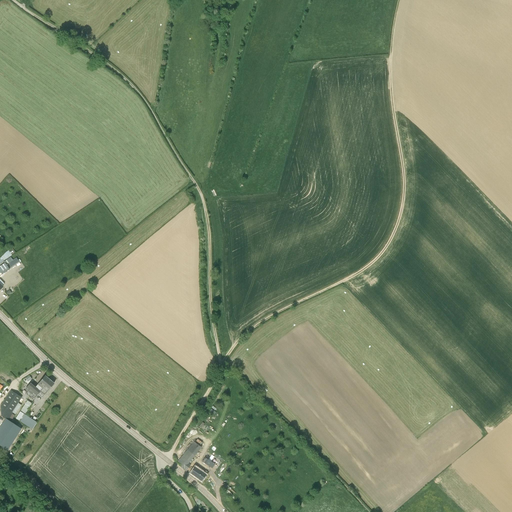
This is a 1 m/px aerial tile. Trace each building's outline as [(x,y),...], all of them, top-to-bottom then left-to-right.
[(0,263),(5,260),(12,256),(12,255),(8,250),(6,252),(0,258),(0,263)] [(0,271),(0,272),(1,273),(2,275),(9,270),(17,265),(18,266),(20,264),(19,262),(21,261),(19,259),(18,260),(16,258),(12,260),(9,263),(6,265),(5,263),(0,266),(0,271)] [(36,387),(30,382),(25,389),(28,391),(26,393),(33,399),(38,394),(40,391),(43,386),(49,379),(45,376),(42,380),(36,387)] [(54,383),(49,379),(43,386),(40,391),(38,394),(42,397),(51,387),(54,383)] [(0,406),(11,413),(18,403),(22,397),(10,390),(0,406)] [(25,415),(32,404),(27,401),(20,411),(16,418),(20,421),(25,415)] [(32,429),(36,422),(25,415),(20,421),(32,429)] [(190,462),(202,446),(195,440),(178,462),(187,469),(192,463),(190,462)] [(211,468),(213,464),(204,457),(201,461),(211,468)]
